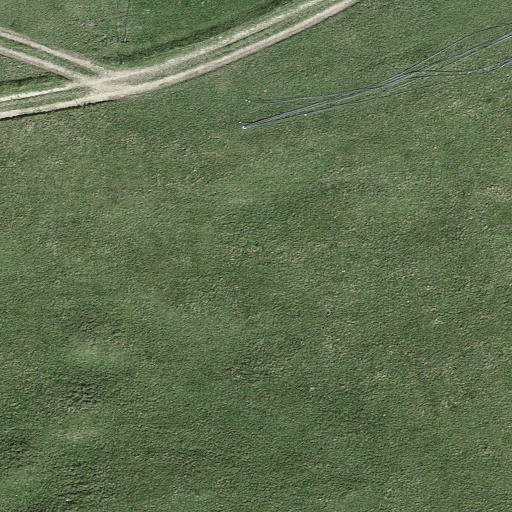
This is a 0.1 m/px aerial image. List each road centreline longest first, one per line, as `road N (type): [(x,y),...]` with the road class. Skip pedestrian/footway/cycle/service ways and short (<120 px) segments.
road 1 (track): [(0,108),(182,66),(333,0)]
road 2 (track): [(0,40),(116,86)]
